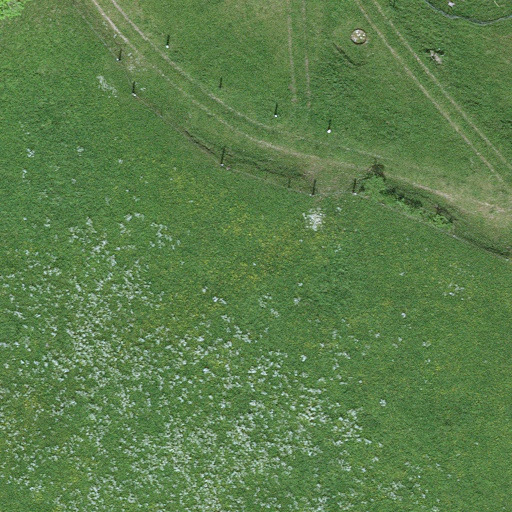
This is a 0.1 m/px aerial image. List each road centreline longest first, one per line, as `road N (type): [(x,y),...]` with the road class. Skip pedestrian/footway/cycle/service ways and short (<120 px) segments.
road 1 (track): [(511,206),(287,147),(214,108),(167,67),(119,0)]
road 2 (track): [(511,174),(380,0)]
